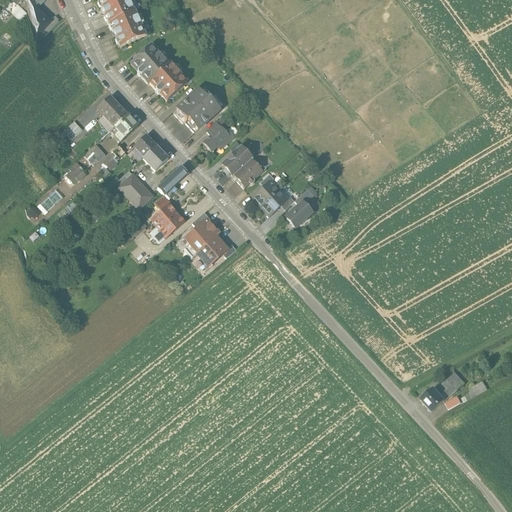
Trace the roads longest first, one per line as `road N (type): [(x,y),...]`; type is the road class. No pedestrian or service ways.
road 1 (residential): [(70,0),(111,77),(498,511)]
road 2 (track): [(0,448),(256,239)]
road 3 (track): [(398,393),(511,329)]
